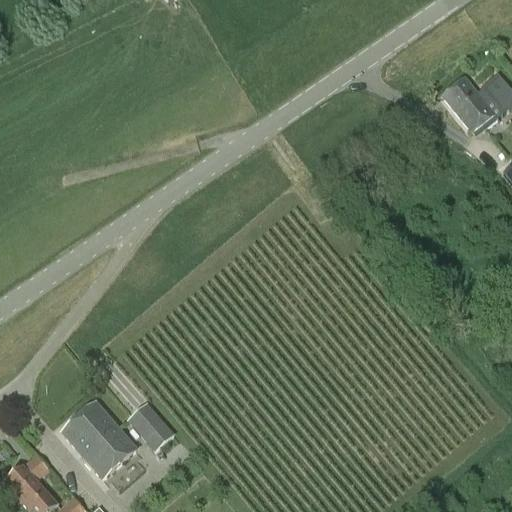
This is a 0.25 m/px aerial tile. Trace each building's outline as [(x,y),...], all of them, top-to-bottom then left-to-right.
[(463,81),(442,99),(476,140),(497,122),(496,121),(502,116),(503,117),(511,109),(511,97),(495,78),(480,91),(481,92),(476,97),(463,81)] [(324,207),(317,212),(321,217),(328,212),(324,207)] [(96,408),(61,438),(102,484),(136,454),(96,408)] [(172,452),(178,447),(172,441),(174,439),(147,408),(127,425),(154,456),(166,445),(172,452)] [(55,511),(57,510),(36,486),(49,474),(36,459),(22,470),(23,471),(4,488),(24,511),(55,511)] [(80,511),(73,503),(62,511),(80,511)]
